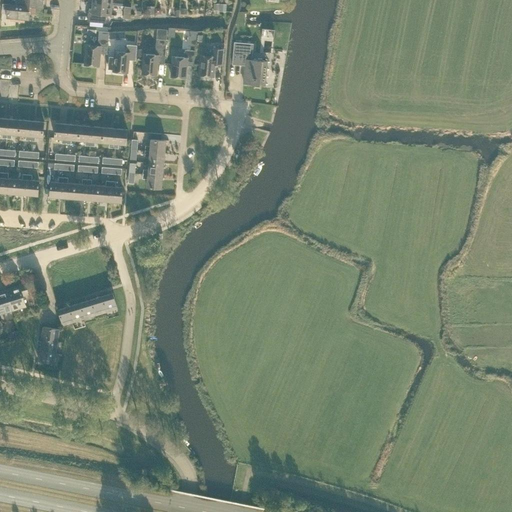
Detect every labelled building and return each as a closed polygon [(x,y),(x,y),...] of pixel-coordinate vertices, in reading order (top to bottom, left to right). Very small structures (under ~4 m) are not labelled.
[(19,5),(16,5),(2,3),(2,9),(7,9),(6,16),(11,17),(10,20),(17,21),(19,5)] [(106,15),(111,15),(112,5),(92,3),(92,9),(89,8),(88,19),(87,19),(87,21),(105,23),(106,15)] [(24,22),(25,18),(29,18),(30,11),(35,12),(35,7),(25,6),(25,5),(19,5),(17,21),(24,22)] [(147,6),(147,14),(154,15),(155,7),(147,6)] [(99,30),(98,38),(97,45),(86,44),(84,65),(99,66),(100,53),(107,54),(108,36),(109,31),(99,30)] [(188,30),(188,39),(196,40),(196,31),(188,30)] [(166,48),(167,39),(156,39),(155,47),(155,55),(144,54),(142,74),(156,75),(157,63),(164,63),(166,48)] [(263,85),(265,61),(252,60),(253,44),(234,42),(232,64),(245,65),(244,83),(263,85)] [(126,52),(115,51),(114,57),(109,57),(108,70),(113,70),(113,71),(127,73),(128,60),(135,61),(137,45),(127,44),(126,52)] [(221,65),(223,49),(213,48),(212,56),(201,55),(199,75),(213,76),(214,64),(221,65)] [(193,66),(195,50),(185,50),(184,57),(173,56),(171,77),(185,78),(186,65),(193,66)] [(6,138),(7,133),(8,119),(0,117),(0,132),(2,133),(2,138),(6,138)] [(20,120),(8,119),(7,133),(6,138),(11,139),(12,134),(19,134),(20,120)] [(30,140),(30,135),(32,121),(20,120),(19,134),(26,135),(25,140),(30,140)] [(44,122),(32,121),(30,135),(30,140),(35,141),(35,136),(43,137),(44,122)] [(66,139),(68,124),(55,123),(54,138),(62,139),(61,143),(66,144),(66,139)] [(79,125),(68,124),(66,139),(66,144),(71,144),(71,140),(78,140),(79,125)] [(89,146),(91,126),(79,125),(78,140),(85,141),(85,145),(89,146)] [(103,127),(91,126),(89,146),(94,146),(95,142),(102,142),(103,127)] [(114,143),(115,128),(103,127),(102,142),(109,143),(109,148),(113,148),(114,143)] [(127,129),(115,128),(114,143),(113,148),(118,149),(118,144),(126,144),(127,129)] [(149,133),(149,139),(151,139),(150,146),(145,146),(145,151),(165,152),(166,140),(161,140),(161,134),(149,133)] [(89,151),(89,156),(88,162),(98,163),(99,157),(96,157),(96,152),(89,151)] [(149,156),(149,163),(163,164),(165,152),(145,151),(144,156),(149,156)] [(143,169),(143,174),(162,176),(163,164),(149,163),(148,169),(143,169)] [(4,172),(3,177),(2,192),(14,193),(15,178),(8,178),(8,173),(4,172)] [(14,193),(26,194),(27,174),(23,174),(22,179),(15,178),(14,193)] [(26,194),(38,195),(39,180),(32,180),(32,175),(27,174),(26,194)] [(161,188),(162,176),(143,174),(142,179),(147,179),(147,187),(161,188)] [(49,196),(61,197),(63,177),(59,177),(58,182),(50,181),(49,196)] [(73,198),(74,183),(68,182),(68,178),(63,177),(61,197),(73,198)] [(73,198),(85,199),(87,179),(82,179),(82,184),(74,183),(73,198)] [(97,200),(98,185),(91,184),(92,180),(87,179),(85,199),(97,200)] [(97,200),(109,201),(110,181),(106,181),(105,185),(98,185),(97,200)] [(121,202),(122,187),(115,186),(115,181),(110,181),(109,201),(121,202)] [(26,306),(22,296),(28,294),(27,290),(25,283),(19,285),(19,286),(7,290),(13,310),(26,306)] [(0,291),(0,314),(13,310),(7,290),(0,291)] [(106,311),(117,308),(113,293),(101,296),(106,311)] [(106,311),(101,296),(91,299),(95,315),(106,311)] [(95,315),(91,299),(80,303),(84,318),(95,315)] [(84,318),(80,303),(69,306),(74,321),(84,318)] [(74,321),(69,306),(58,309),(62,325),(74,321)] [(57,340),(59,329),(43,326),(42,338),(57,340)] [(42,338),(40,349),(56,351),(57,340),(42,338)] [(40,349),(38,361),(39,361),(45,362),(54,363),(56,351),(40,349)]
